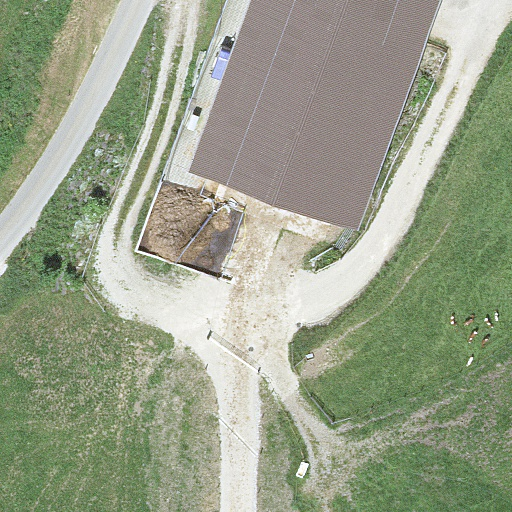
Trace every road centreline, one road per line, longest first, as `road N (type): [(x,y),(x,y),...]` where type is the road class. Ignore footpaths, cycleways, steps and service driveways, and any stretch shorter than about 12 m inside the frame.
road 1 (track): [(183,0),(178,58),(121,230),(119,266),(153,299),(227,319),(315,297),(363,258),(413,175),(490,0)]
road 2 (track): [(0,242),(138,0)]
road 3 (track): [(227,319),(233,511)]
